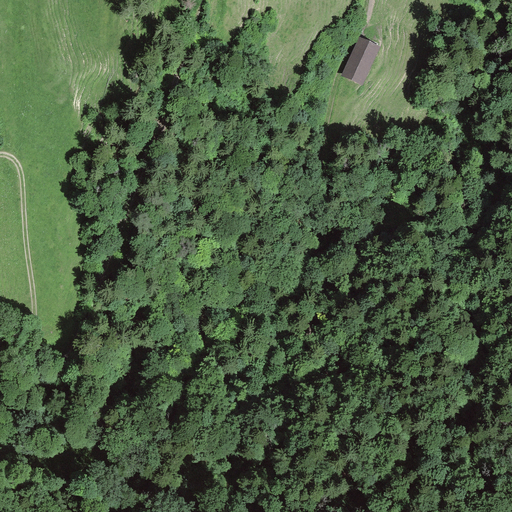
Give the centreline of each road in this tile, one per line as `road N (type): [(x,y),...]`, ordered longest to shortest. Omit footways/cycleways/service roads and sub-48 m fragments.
road 1 (track): [(0,157),(11,158),(21,175),(37,341),(48,360),(66,354),(204,0)]
road 2 (track): [(369,0),(335,69),(318,135),(307,211),(318,247),(338,251),(412,224),(468,233),(511,197)]
